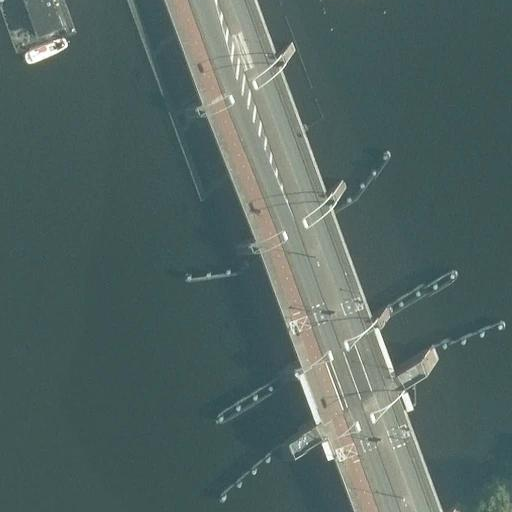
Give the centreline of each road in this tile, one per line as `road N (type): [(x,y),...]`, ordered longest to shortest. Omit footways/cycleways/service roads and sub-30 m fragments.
road 1 (primary): [(421,511),(234,0)]
road 2 (primary): [(204,0),(391,511)]
